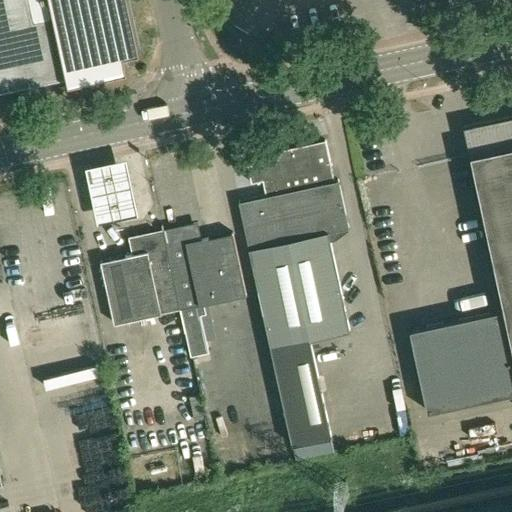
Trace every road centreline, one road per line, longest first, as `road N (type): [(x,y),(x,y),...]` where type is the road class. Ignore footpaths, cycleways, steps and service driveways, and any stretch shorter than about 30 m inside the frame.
road 1 (tertiary): [(191,107),(511,39)]
road 2 (tertiary): [(0,154),(191,107)]
road 3 (track): [(511,484),(378,511)]
